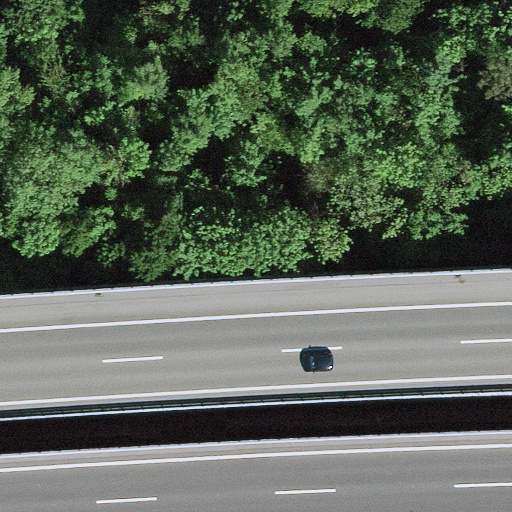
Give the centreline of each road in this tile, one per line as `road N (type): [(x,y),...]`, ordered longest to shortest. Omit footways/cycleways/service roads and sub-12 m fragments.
road 1 (motorway): [(511,337),(0,366)]
road 2 (motorway): [(0,511),(511,486)]
